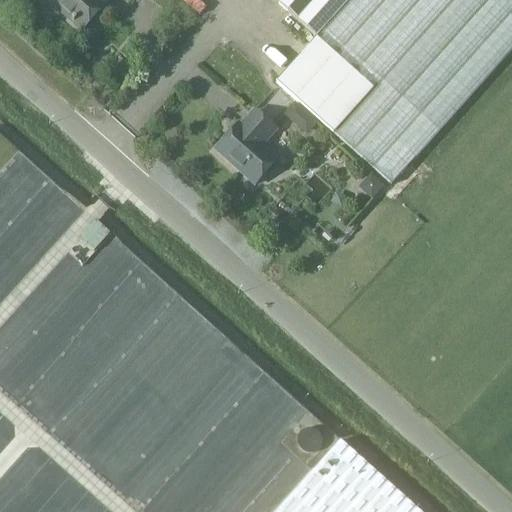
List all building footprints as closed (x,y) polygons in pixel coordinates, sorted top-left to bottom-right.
[(46,0),(81,32),(107,3),(107,2),(108,0),(46,0)] [(511,0),(272,0),(315,39),(276,83),(391,185),(511,57),(511,0)] [(310,131),(317,121),(293,106),(286,116),(310,131)] [(278,131),(255,109),(241,125),(239,123),(215,150),(254,186),(278,159),(269,151),(271,149),(266,145),(278,131)] [(99,218),(82,233),(94,247),(112,233),(99,218)] [(330,245),(344,228),(333,218),(318,234),(330,245)] [(14,273),(15,300),(65,299),(64,275),(86,274),(86,262),(71,262),(71,251),(56,251),(57,272),(40,272),(14,273)] [(418,511),(340,441),(276,511),(418,511)]
